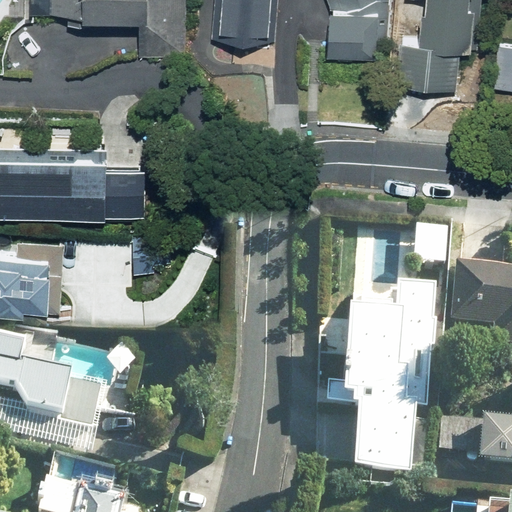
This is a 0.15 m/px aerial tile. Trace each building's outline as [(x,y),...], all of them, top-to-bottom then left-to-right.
[(30,0),(30,11),(177,17),(178,0),(30,0)] [(215,0),(210,106),(295,111),(301,0),(215,0)] [(329,0),(327,53),(392,56),(394,0),(329,0)] [(425,0),(422,39),(406,38),(403,80),(463,84),(466,46),(478,47),(482,0),(425,0)] [(110,157),(110,145),(0,141),(0,211),(152,216),(154,159),(110,157)] [(446,230),(415,228),(412,265),(443,267),(446,230)] [(48,304),(62,304),(64,238),(0,236),(0,314),(47,315),(48,304)] [(511,275),(450,272),(447,328),(490,331),(489,346),(511,347),(511,275)] [(317,408),(341,409),(352,410),(349,474),(411,476),(414,409),(419,409),(420,385),(414,385),(415,357),(433,357),(434,326),(428,326),(430,292),(395,290),(394,322),(345,319),(342,384),(318,383),(317,408)] [(19,372),(22,355),(0,349),(0,391),(15,395),(27,416),(22,442),(56,450),(58,443),(94,451),(107,391),(19,372)] [(511,425),(438,421),(436,451),(476,453),(475,465),(511,466),(511,425)] [(47,482),(40,511),(122,511),(126,499),(47,482)]
